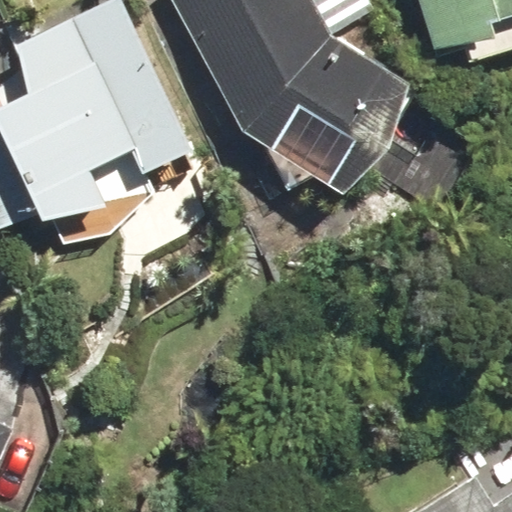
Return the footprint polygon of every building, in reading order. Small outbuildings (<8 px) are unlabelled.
[(198,140),(127,0),(103,0),(18,43),(30,66),(0,80),(0,106),(56,219),(111,191),(97,163),(136,143),(147,165),(198,140)] [(377,5),(374,0),(184,0),(247,125),(347,181),(349,180),(353,178),(357,175),(360,172),(364,169),(368,166),(371,163),(374,160),(377,156),(380,153),(383,149),(386,145),(389,142),(391,138),(394,134),(396,130),(398,126),(400,121),(402,117),(404,113),(405,108),(406,104),(408,99),(409,95),(410,90),(410,86),(411,81),(411,77),(333,33),(332,30),(377,5)] [(511,0),(424,0),(440,41),(511,14),(511,0)] [(0,465),(22,416),(0,407),(0,465)] [(439,495),(412,511),(511,511),(511,492),(497,502),(485,484),(447,508),(439,495)]
